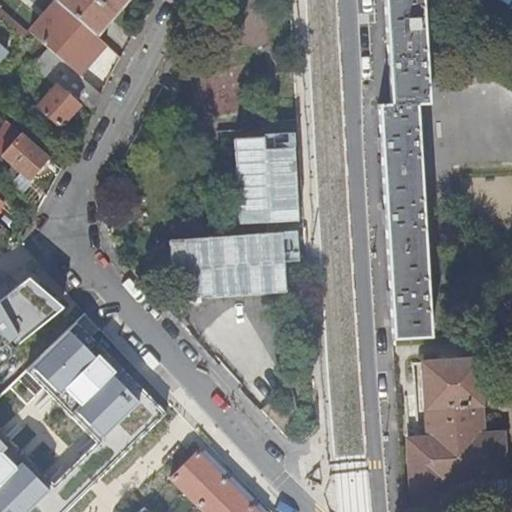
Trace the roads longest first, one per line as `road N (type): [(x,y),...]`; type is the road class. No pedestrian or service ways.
road 1 (tertiary): [(348,0),(377,511)]
road 2 (residential): [(185,0),(88,175),(70,227)]
road 3 (residential): [(70,227),(84,261),(211,411)]
road 4 (residential): [(96,511),(211,411)]
road 5 (residential): [(211,411),(312,511)]
